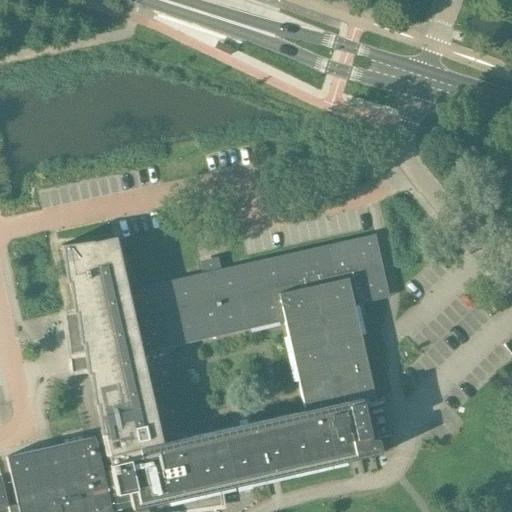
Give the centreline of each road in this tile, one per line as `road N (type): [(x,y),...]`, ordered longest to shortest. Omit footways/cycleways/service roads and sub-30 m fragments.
road 1 (residential): [(0,229),(238,181),(249,222),(369,196),(405,173)]
road 2 (primary): [(425,72),(348,47),(265,34)]
road 3 (primary): [(265,34),(317,64),(418,92)]
road 4 (unclassified): [(498,274),(405,173)]
